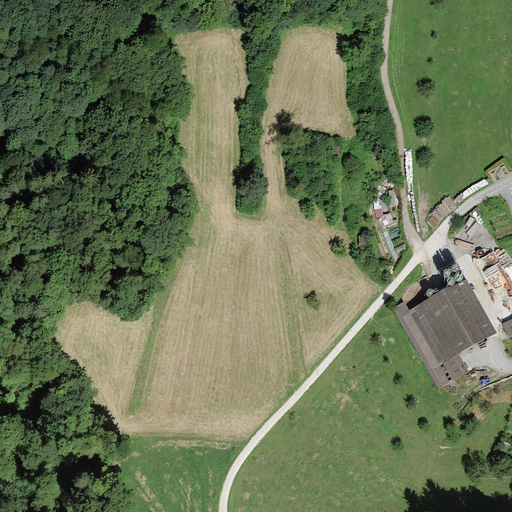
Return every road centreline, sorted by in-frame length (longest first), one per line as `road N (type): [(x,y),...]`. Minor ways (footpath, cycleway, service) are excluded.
road 1 (track): [(223,511),(236,466),(416,259)]
road 2 (track): [(424,251),(406,230),(401,131),(386,88),(389,0)]
road 3 (residential): [(416,259),(450,221),(507,182)]
